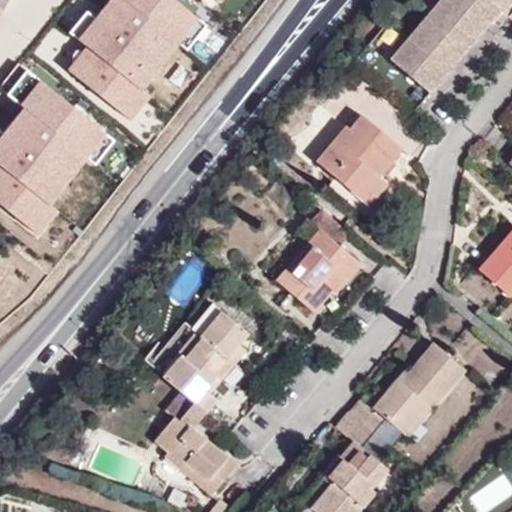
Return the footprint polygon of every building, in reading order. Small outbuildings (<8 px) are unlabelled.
[(195,20),(170,0),(110,0),(96,18),(78,42),(86,48),(95,55),(77,78),(129,121),(148,98),(138,90),(157,67),(149,59),(168,36),(177,43),(195,20)] [(426,107),(440,90),(434,85),(441,76),(447,81),(475,49),(468,43),(475,35),(482,40),(488,33),(490,35),(511,11),(511,8),(507,5),(511,0),(448,0),(387,74),(426,107)] [(96,18),(88,11),(69,35),(78,42),(96,18)] [(468,43),(475,49),(482,40),(475,35),(468,43)] [(149,59),(157,67),(177,43),(168,36),(149,59)] [(95,55),(86,48),(67,72),(77,78),(95,55)] [(26,73),(17,65),(0,87),(0,91),(7,97),(26,73)] [(103,134),(26,73),(7,97),(22,109),(3,132),(0,136),(0,168),(2,170),(0,171),(0,205),(37,235),(55,212),(46,204),(65,181),(56,174),(75,150),(84,157),(103,134)] [(434,85),(440,90),(447,81),(441,76),(434,85)] [(382,176),(404,149),(364,114),(353,126),(346,121),(313,161),(352,193),(359,185),(377,198),(390,183),(382,176)] [(84,157),(92,164),(111,141),(103,134),(84,157)] [(499,157),(504,161),(511,150),(511,144),(511,143),(499,157)] [(56,174),(65,181),(84,157),(75,150),(56,174)] [(511,150),(504,161),(502,162),(511,170),(511,150)] [(370,207),(377,198),(359,185),(352,193),(370,207)] [(511,281),(511,222),(511,221),(475,264),(505,290),(511,281)] [(291,266),(280,278),(317,310),(336,288),(339,291),(364,261),(324,227),(310,243),(320,251),(301,274),(291,266)] [(310,243),(291,266),(301,274),(320,251),(310,243)] [(388,294),(403,280),(386,262),(371,277),(388,294)] [(232,357),(254,333),(226,309),(207,332),(201,327),(175,358),(181,363),(172,374),(210,407),(219,396),(215,392),(204,386),(217,369),(227,379),(240,363),(232,357)] [(432,408),(466,369),(434,342),(407,372),(399,383),(392,378),(368,406),(359,399),(346,414),(371,435),(382,423),(394,434),(423,400),(432,408)] [(240,363),(252,349),(244,343),(232,357),(240,363)] [(399,383),(407,372),(401,367),(392,378),(399,383)] [(215,392),(227,379),(217,369),(204,386),(215,392)] [(238,463),(195,425),(210,407),(195,393),(177,415),(172,411),(150,439),(164,451),(181,465),(211,492),(238,463)] [(403,441),(432,408),(423,400),(394,434),(403,441)] [(361,489),(379,469),(374,465),(361,453),(373,437),(371,435),(346,414),(330,434),(345,446),(336,456),(318,481),(321,484),(298,511),(335,511),(344,502),(355,511),(368,495),(361,489)] [(361,453),(374,465),(388,449),(373,437),(361,453)] [(318,481),(336,456),(327,450),(309,474),(318,481)] [(181,465),(164,451),(157,460),(172,475),(181,465)] [(218,496),(204,511),(223,511),(229,505),(218,496)] [(355,511),(344,502),(335,511),(355,511)]
